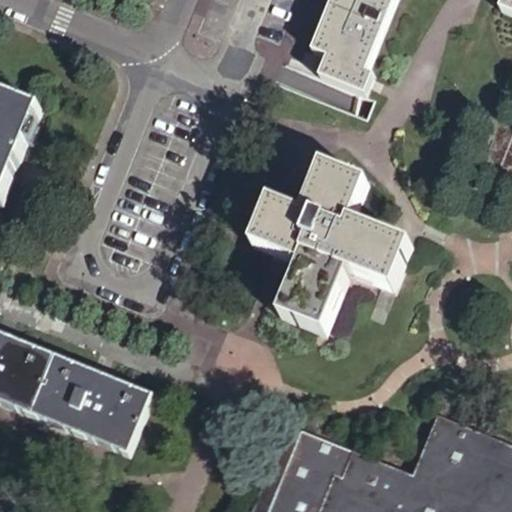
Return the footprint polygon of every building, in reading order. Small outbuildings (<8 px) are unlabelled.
[(334,63),(326,83),(373,101),(383,79),(375,76),(405,0),(343,0),(320,57),(334,63)] [(0,205),(8,208),(48,114),(0,94),(0,205)] [(276,204),(255,255),(304,275),(285,321),(331,339),(355,280),(399,298),(418,252),(361,229),(377,189),(329,170),(310,217),(276,204)] [(0,335),(0,405),(136,460),(161,402),(0,335)] [(511,511),(511,447),(443,419),(418,482),(357,457),(335,511),(511,511)]
